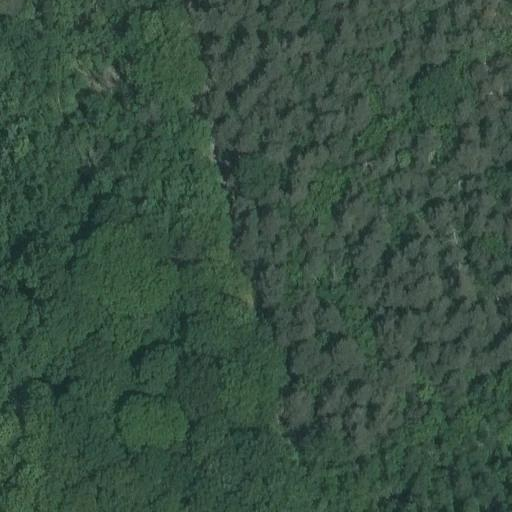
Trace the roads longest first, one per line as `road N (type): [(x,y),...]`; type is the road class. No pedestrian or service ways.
road 1 (track): [(219,223),(298,511)]
road 2 (track): [(219,223),(0,426)]
